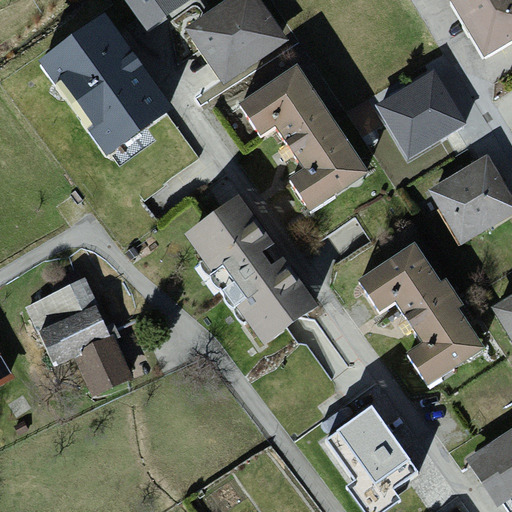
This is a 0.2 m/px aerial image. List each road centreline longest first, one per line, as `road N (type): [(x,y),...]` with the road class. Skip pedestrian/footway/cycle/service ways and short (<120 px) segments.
road 1 (residential): [(494,511),(136,47)]
road 2 (residential): [(334,511),(188,324),(91,238),(0,290)]
road 3 (residential): [(511,148),(422,0)]
